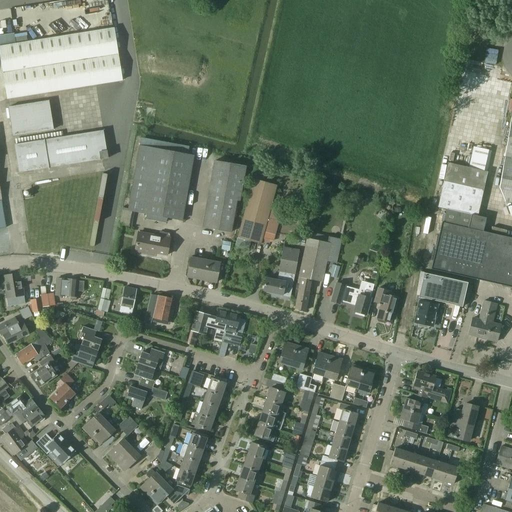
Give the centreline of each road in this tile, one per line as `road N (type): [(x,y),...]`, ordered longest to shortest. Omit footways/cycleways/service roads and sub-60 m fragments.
road 1 (residential): [(275,315),(60,265),(0,265)]
road 2 (residential): [(256,372),(122,333),(105,385),(61,427)]
road 3 (residential): [(210,497),(256,372)]
road 4 (residential): [(360,477),(396,352)]
road 5 (residential): [(396,352),(275,315)]
road 6 (residential): [(511,384),(396,352)]
